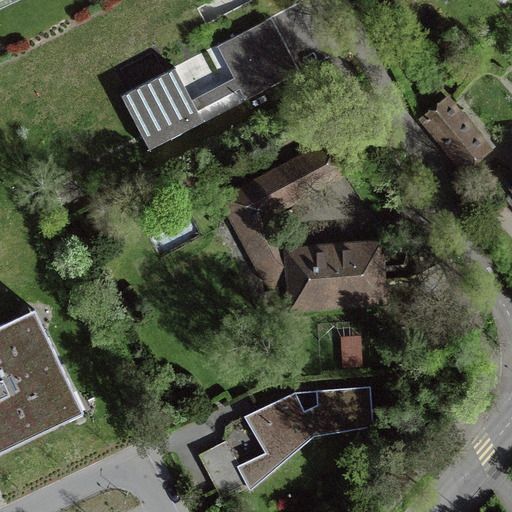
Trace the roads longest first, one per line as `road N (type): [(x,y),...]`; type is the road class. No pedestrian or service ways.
road 1 (residential): [(340,0),(511,316)]
road 2 (residential): [(158,511),(136,468),(44,511)]
